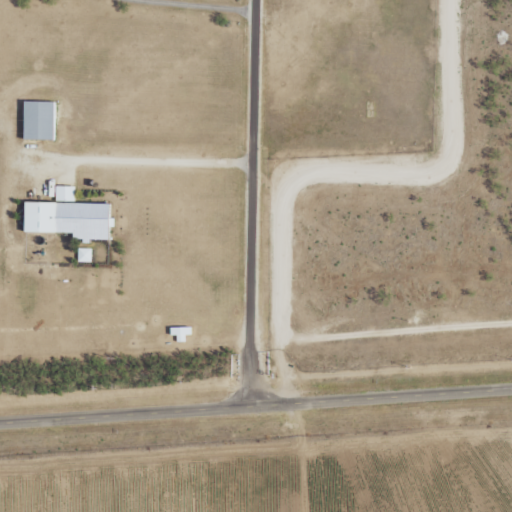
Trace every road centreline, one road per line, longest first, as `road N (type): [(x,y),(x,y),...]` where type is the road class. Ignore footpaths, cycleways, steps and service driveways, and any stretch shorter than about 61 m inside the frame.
road 1 (tertiary): [(0,423),(511,390)]
road 2 (residential): [(245,407),(252,0)]
